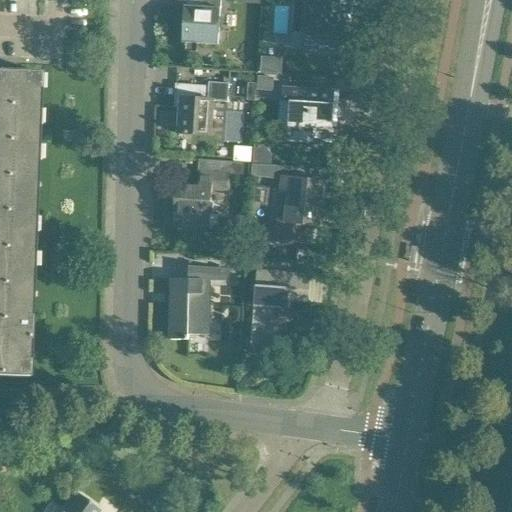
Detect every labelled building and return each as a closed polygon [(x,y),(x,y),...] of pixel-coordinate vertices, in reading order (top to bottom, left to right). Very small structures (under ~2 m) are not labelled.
[(178,6),(178,8),(184,8),(182,44),(218,47),(221,0),(179,0),(179,6),(178,6)] [(331,3),(301,2),(300,24),(307,24),(305,51),(340,54),(342,26),(329,25),(331,3)] [(0,375),(26,377),(26,376),(25,376),(37,75),(37,74),(0,72),(0,375)] [(227,101),(228,83),(208,87),(176,85),(175,99),(181,100),(178,135),(211,137),(214,101),(227,101)] [(332,130),(334,92),(283,88),(282,102),(290,102),(288,129),(313,130),(312,146),(337,148),(338,131),(332,130)] [(228,97),(227,125),(237,126),(237,144),(253,144),(254,98),(228,97)] [(176,187),(173,230),(210,232),(213,191),(230,192),(231,175),(201,173),(200,189),(176,187)] [(325,196),(319,196),(320,184),(326,185),(326,183),(283,178),(282,193),(289,194),(286,223),(278,222),(275,242),(286,243),(286,245),(292,246),(292,244),(303,245),(305,225),(321,227),(325,196)] [(210,335),(211,282),(227,283),(227,268),(189,267),(188,280),(171,280),(170,340),(189,340),(189,335),(210,335)] [(308,303),(310,277),(310,276),(255,272),(251,328),(250,328),(250,331),(251,331),(250,348),(271,350),(274,308),(289,310),(289,301),(308,303)] [(99,511),(100,511),(77,494),(63,511),(99,511)]
